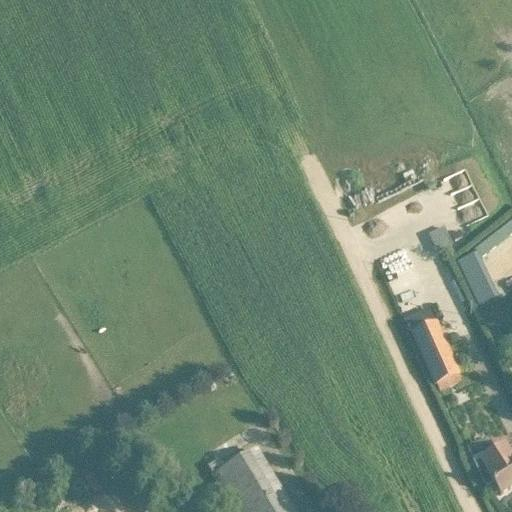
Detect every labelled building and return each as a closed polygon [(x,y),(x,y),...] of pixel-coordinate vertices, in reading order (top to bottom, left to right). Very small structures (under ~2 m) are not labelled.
[(511,223),(475,253),(482,262),(511,237),(511,223)] [(430,240),(438,256),(456,247),(448,231),(430,240)] [(409,335),(433,388),(460,376),(436,322),(409,335)] [(484,488),(492,485),(500,497),(511,489),(511,449),(508,451),(505,446),(480,462),(481,464),(474,467),(484,488)] [(213,478),(233,511),(291,511),(256,453),(213,478)] [(158,475),(171,495),(182,487),(169,468),(158,475)]
